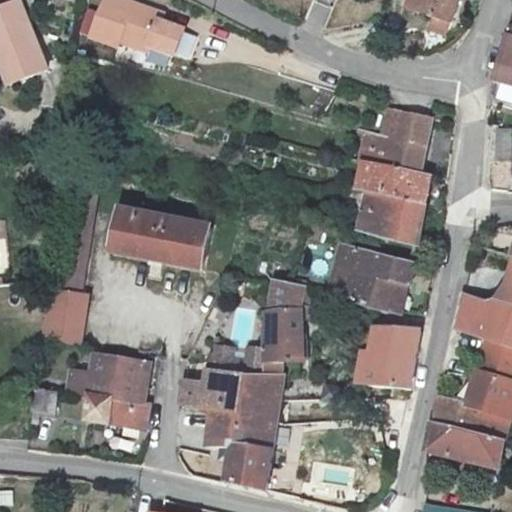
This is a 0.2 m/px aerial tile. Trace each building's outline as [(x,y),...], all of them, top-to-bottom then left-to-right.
[(69,0),(61,53),(112,64),(123,0),(69,0)] [(454,0),(406,0),(404,10),(450,17),(454,0)] [(25,2),(0,11),(0,40),(7,43),(10,50),(3,53),(16,87),(53,73),(25,2)] [(147,6),(129,47),(155,59),(157,52),(186,64),(188,60),(212,70),(223,45),(199,34),(201,29),(147,6)] [(511,87),(511,38),(503,36),(492,74),(490,81),(511,87)] [(418,252),(432,179),(420,177),(434,122),(393,112),(386,140),(361,133),(348,188),(367,193),(358,237),(418,252)] [(508,138),(493,139),(494,169),(509,168),(508,138)] [(59,227),(56,262),(57,263),(49,343),(81,347),(86,297),(81,297),(93,178),(66,171),(59,227)] [(116,252),(207,270),(215,226),(123,210),(116,252)] [(383,287),(403,291),(408,267),(335,248),(324,295),(373,314),(377,314),(383,287)] [(301,290),(284,287),(270,283),(260,367),(296,366),(297,321),(301,290)] [(397,315),(403,291),(383,287),(377,314),(397,315)] [(511,290),(508,303),(500,300),(497,310),(467,301),(464,320),(463,330),(462,336),(489,344),(511,351),(511,290)] [(358,358),(354,386),(403,393),(414,335),(370,332),(368,359),(358,358)] [(211,359),(233,363),(236,348),(213,344),(211,359)] [(443,401),(436,426),(477,437),(497,443),(506,416),(511,417),(511,413),(511,351),(489,344),(479,379),(453,372),(446,401),(443,401)] [(84,393),(134,400),(139,364),(89,355),(84,393)] [(242,395),(246,378),(230,373),(210,371),(204,408),(211,410),(239,414),(242,395)] [(259,377),(246,378),(242,395),(281,401),(328,403),(334,377),(259,377)] [(24,383),(22,406),(45,408),(48,387),(24,383)] [(139,400),(134,400),(84,393),(80,421),(137,430),(143,401),(139,400)] [(281,401),(242,395),(239,414),(211,410),(205,451),(226,456),(221,482),(265,493),(281,401)] [(477,437),(436,426),(429,453),(430,453),(501,471),(508,447),(497,443),(477,437)]
